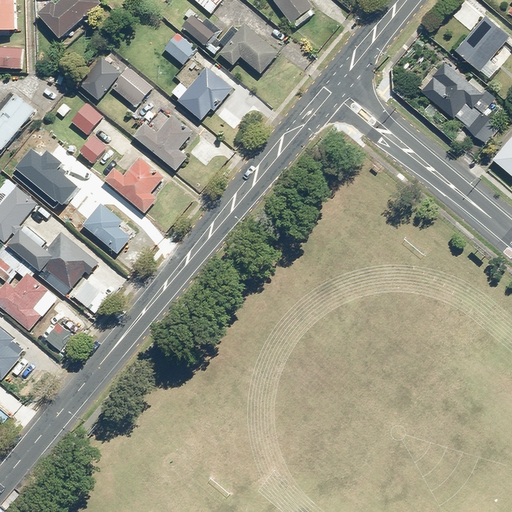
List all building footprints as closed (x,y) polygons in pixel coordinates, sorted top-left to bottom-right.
[(0,0),(0,30),(24,28),(21,0),(0,0)] [(63,0),(47,14),(67,37),(106,2),(103,0),(63,0)] [(198,0),(216,13),(226,0),(198,0)] [(314,0),(278,0),(297,23),(319,5),(314,0)] [(196,14),(187,27),(210,44),(220,32),(196,14)] [(511,39),(487,17),(452,54),(479,79),(511,43),(511,39)] [(283,51),(251,24),(227,54),(239,65),(245,58),(264,74),(283,51)] [(171,49),(188,65),(202,49),(186,33),(171,49)] [(0,44),(0,66),(24,69),(25,46),(0,44)] [(106,56),(82,82),(100,98),(124,71),(106,56)] [(444,65),(422,93),(483,142),(505,114),(444,65)] [(135,66),(116,87),(140,108),(159,87),(135,66)] [(212,66),(183,101),(207,120),(217,108),(220,111),(239,88),(212,66)] [(0,157),(44,104),(23,87),(0,115),(0,157)] [(63,120),(72,110),(65,103),(55,113),(63,120)] [(77,122),(91,132),(105,114),(91,103),(77,122)] [(150,122),(139,135),(183,169),(194,156),(184,148),(197,132),(174,114),(161,130),(150,122)] [(511,137),(489,163),(511,183),(511,182),(511,137)] [(84,155),(96,163),(108,146),(96,138),(84,155)] [(119,167),(109,179),(149,212),(161,198),(155,192),(168,177),(142,155),(127,174),(119,167)] [(40,202),(20,186),(0,210),(0,233),(9,240),(40,202)] [(64,195),(54,208),(70,220),(80,207),(64,195)] [(107,202),(89,225),(122,252),(135,235),(122,225),(127,218),(107,202)] [(155,209),(149,216),(157,223),(164,216),(155,209)] [(53,274),(54,273),(76,292),(102,261),(65,230),(52,247),(28,227),(15,241),(53,274)] [(0,292),(0,301),(33,326),(59,291),(21,264),(0,292)] [(0,319),(0,375),(4,379),(32,348),(0,319)]
